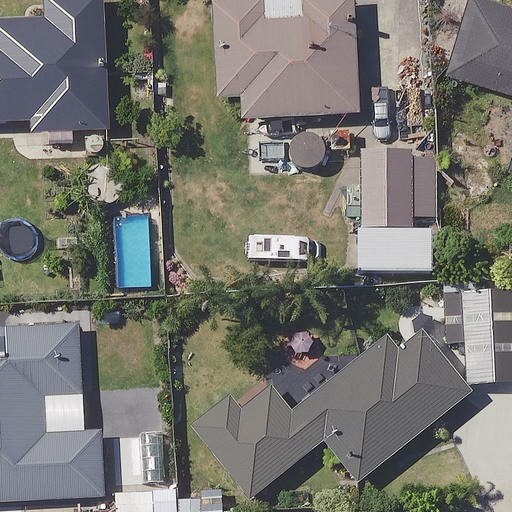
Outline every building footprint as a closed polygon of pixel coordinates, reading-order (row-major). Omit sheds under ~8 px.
[(35,0),(36,16),(0,16),(0,116),(28,116),(28,123),(104,123),(103,0),(35,0)] [(300,21),(299,0),(260,0),(261,19),(211,21),(214,91),(238,90),(239,113),(355,108),(351,19),(300,21)] [(511,8),(479,0),(468,0),(449,77),(511,92),(511,154),(509,167),(511,167),(511,8)] [(437,214),(440,155),(412,153),(412,147),(362,145),(358,223),(408,225),(409,212),(437,214)] [(153,239),(154,232),(153,226),(151,220),(147,214),(142,210),(136,207),(130,206),(123,207),(117,209),(112,213),(108,218),(105,224),(104,230),(104,237),(107,243),(110,248),(115,252),(121,255),(128,256),(134,255),(140,253),(146,250),(150,245),(153,239)] [(441,280),(437,234),(331,242),(334,288),(441,280)] [(0,323),(0,496),(101,492),(98,433),(45,435),(43,394),(83,392),(79,321),(0,323)] [(247,494),(310,445),(331,472),(340,465),(352,481),(467,393),(418,329),(393,348),(384,337),(289,410),(265,378),(198,430),(247,494)] [(179,511),(178,486),(114,489),(114,511),(179,511)]
